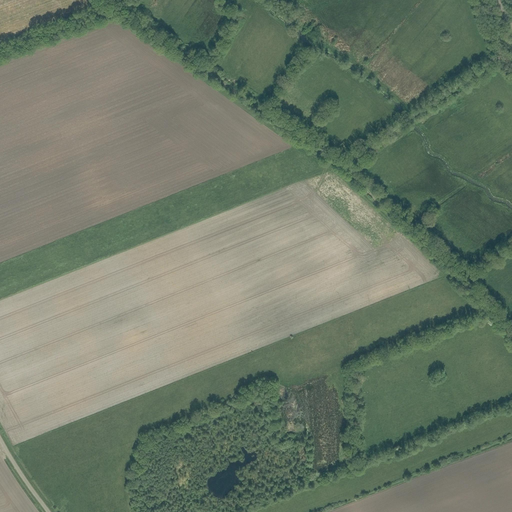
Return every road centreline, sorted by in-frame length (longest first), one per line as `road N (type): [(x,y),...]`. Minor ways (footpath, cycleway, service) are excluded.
road 1 (track): [(344,170),(117,7)]
road 2 (track): [(511,335),(344,170)]
road 3 (track): [(344,170),(499,57),(511,59)]
